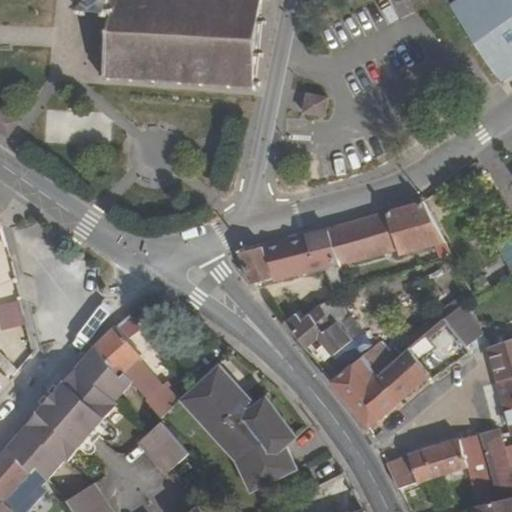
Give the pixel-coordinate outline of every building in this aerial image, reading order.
[(83,0),(83,3),(77,2),(77,7),(83,7),(83,14),(87,14),(88,8),(106,10),(106,15),(110,16),(108,44),(101,43),(101,46),(107,47),(106,73),(102,75),(104,79),(109,75),(129,77),(129,81),(133,82),(133,77),(152,78),(152,83),(155,83),(155,78),(176,79),(176,87),(184,88),(184,80),(199,81),(198,87),(203,88),(203,82),(226,83),(226,89),(231,89),(232,83),(251,84),(251,92),(255,92),(256,85),(260,85),(261,81),(256,81),(259,57),(263,57),(263,52),(260,52),(262,25),(267,25),(267,20),(263,20),(263,0),(83,0)] [(511,0),(455,0),(449,4),(499,80),(511,70),(511,0)] [(325,115),(328,96),(308,93),(305,112),(325,115)] [(0,127),(8,133),(16,123),(0,111),(0,127)] [(472,163),(466,167),(473,179),(479,174),(472,163)] [(325,230),(338,266),(397,250),(399,257),(434,246),(438,258),(448,255),(421,202),(324,228),(325,230)] [(290,238),(260,245),(273,279),(322,266),(333,292),(346,287),(338,266),(325,230),(290,238)] [(511,275),(511,234),(495,245),(511,276),(511,275)] [(250,285),(273,279),(260,245),(237,250),(243,268),(250,285)] [(478,293),(487,288),(480,275),(471,280),(478,293)] [(359,330),(346,315),(345,315),(333,296),(298,318),(293,313),(283,322),(303,347),(316,337),(330,355),(359,330)] [(0,303),(0,329),(24,327),(22,301),(0,303)] [(464,345),(479,333),(456,305),(441,317),(464,345)] [(117,325),(96,346),(120,372),(123,370),(133,381),(153,404),(152,405),(163,418),(183,398),(169,382),(165,385),(141,359),(145,356),(129,339),(141,328),(130,315),(117,325)] [(425,375),(429,379),(469,350),(464,345),(441,317),(405,347),(427,374),(425,375)] [(511,336),(486,346),(496,381),(511,376),(511,336)] [(390,359),(376,341),(357,357),(374,375),(390,359)] [(123,370),(120,372),(96,346),(78,367),(116,400),(133,381),(123,370)] [(425,375),(427,374),(405,347),(390,359),(374,375),(396,400),(425,375)] [(374,375),(357,357),(329,380),(345,401),(366,426),(396,400),(374,375)] [(298,468),(288,447),(298,437),(269,397),(257,405),(242,388),(221,364),(183,398),(183,399),(183,400),(237,461),(252,492),(299,469),(298,468)] [(77,391),(107,416),(119,402),(116,400),(78,367),(66,381),(77,391)] [(0,393),(11,381),(0,371),(0,393)] [(510,434),(511,433),(511,376),(496,381),(508,426),(510,434)] [(64,405),(77,391),(66,381),(53,395),(64,405)] [(103,421),(107,416),(77,391),(64,405),(95,431),(103,421)] [(93,432),(95,431),(64,405),(53,395),(40,410),(81,446),(93,432)] [(40,410),(28,424),(67,458),(69,460),(81,446),(40,410)] [(136,442),(164,474),(192,451),(163,418),(136,442)] [(95,431),(93,432),(108,445),(111,445),(113,444),(116,442),(117,440),(118,437),(118,434),(103,421),(95,431)] [(50,477),(67,458),(28,424),(9,446),(31,472),(38,465),(50,477)] [(495,500),(511,495),(511,484),(498,428),(479,433),(495,500)] [(475,504),(481,503),(495,500),(479,433),(464,437),(444,442),(424,448),(385,462),(397,487),(417,478),(465,465),(475,504)] [(0,501),(3,501),(31,472),(9,446),(0,455),(0,501)] [(74,511),(113,511),(95,481),(66,499),(74,511)] [(511,511),(511,495),(495,500),(481,503),(475,504),(471,505),(472,511),(511,511)] [(0,511),(13,511),(3,501),(0,501),(0,511)]
